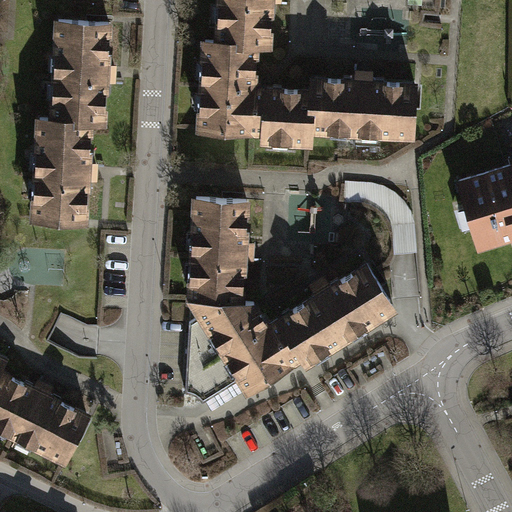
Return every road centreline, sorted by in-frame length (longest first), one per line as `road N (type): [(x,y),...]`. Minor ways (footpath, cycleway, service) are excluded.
road 1 (residential): [(194,511),(154,471),(144,429),(164,0)]
road 2 (unknown): [(145,413),(170,425),(193,421),(402,318)]
road 3 (residential): [(427,374),(209,511)]
road 4 (residential): [(427,374),(500,511)]
